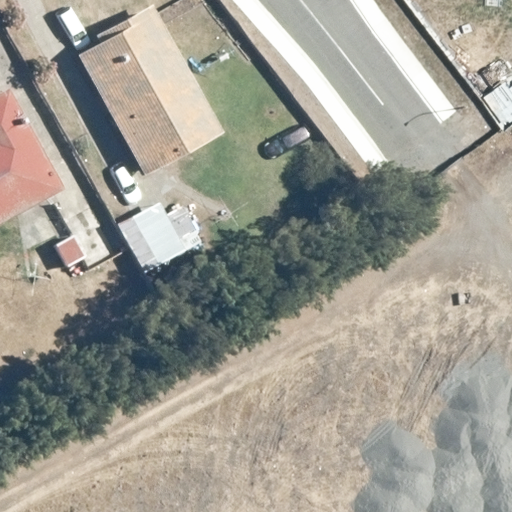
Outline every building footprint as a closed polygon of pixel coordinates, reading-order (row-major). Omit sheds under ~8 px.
[(98,44),(79,55),(144,175),(223,132),(153,4),(94,36),(98,44)] [(511,116),(511,77),(488,99),(507,121),(511,116)] [(0,226),(67,190),(11,88),(0,94),(0,226)] [(63,238),(45,246),(57,271),(77,261),(84,275),(118,259),(90,200),(53,218),(63,238)] [(160,213),(155,203),(110,224),(135,275),(199,245),(179,204),(160,213)]
